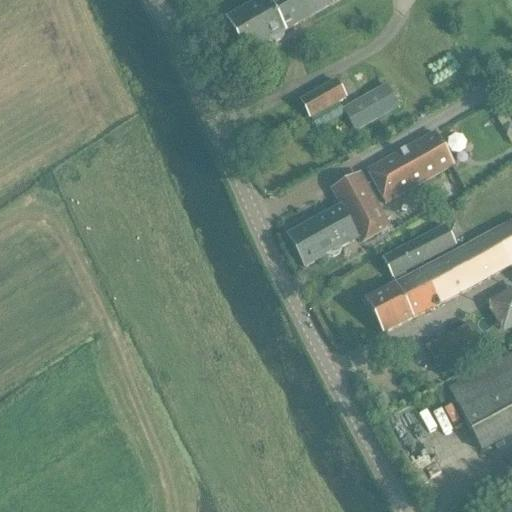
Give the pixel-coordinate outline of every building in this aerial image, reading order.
[(259,0),(248,6),(234,15),(226,19),(246,54),(267,42),(275,44),(282,40),(283,33),(342,0),(259,0)] [(335,82),(299,102),(309,119),(345,99),(335,82)] [(398,109),(386,87),(343,111),(355,133),(398,109)] [(511,129),(509,124),(502,128),(506,136),(511,132),(511,129)] [(433,134),(366,173),(384,206),(452,167),(433,134)] [(331,191),(339,207),(286,236),(304,269),(325,258),(332,260),(340,256),(342,249),(356,241),(359,246),(388,230),(382,218),(359,176),(331,191)] [(511,222),(405,280),(402,274),(453,246),(443,228),(382,261),(395,285),(365,301),(383,336),(511,267),(511,222)] [(469,325),(425,349),(440,378),(485,355),(469,325)] [(511,355),(448,389),(471,433),(480,452),(511,435),(511,355)]
